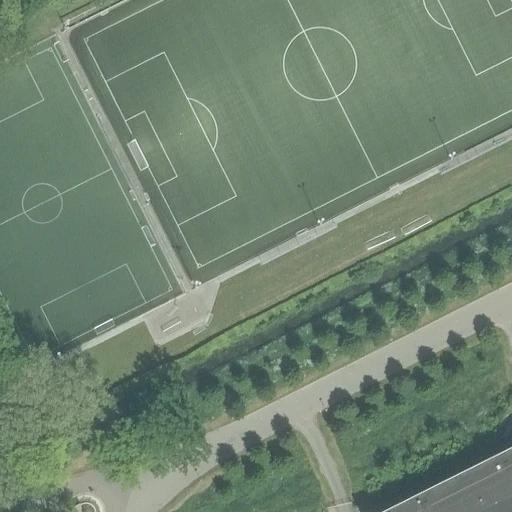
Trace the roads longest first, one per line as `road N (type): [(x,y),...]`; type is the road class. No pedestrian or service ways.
road 1 (unclassified): [(158,479),(511,297)]
road 2 (unclassified): [(4,511),(73,487),(158,479)]
